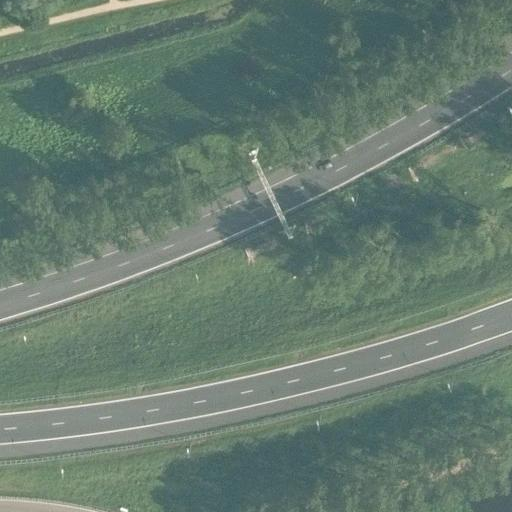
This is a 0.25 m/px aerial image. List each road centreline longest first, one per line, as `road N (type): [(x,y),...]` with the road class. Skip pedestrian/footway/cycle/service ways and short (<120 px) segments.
road 1 (motorway): [(511,66),(270,199),(0,301)]
road 2 (motorway): [(0,429),(201,401),(338,369),(511,314)]
